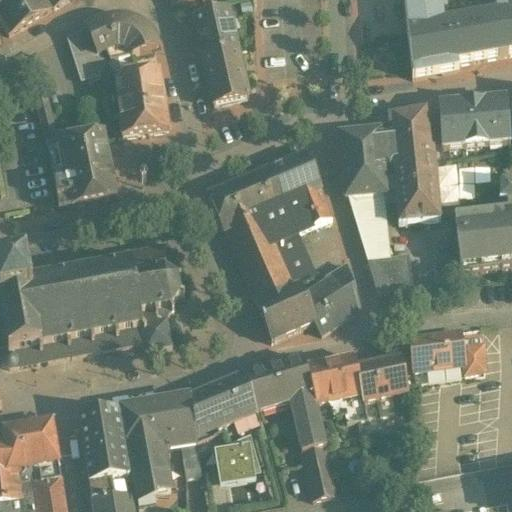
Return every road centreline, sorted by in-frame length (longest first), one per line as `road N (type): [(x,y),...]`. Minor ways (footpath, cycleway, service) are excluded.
road 1 (residential): [(378,338),(315,128)]
road 2 (residential): [(61,404),(192,385),(250,364)]
road 3 (residential): [(151,0),(167,30),(207,181)]
road 4 (residential): [(179,197),(0,249)]
road 5 (residential): [(250,364),(179,197)]
road 6 (residential): [(511,79),(345,114)]
road 7 (residential): [(511,319),(420,325),(378,338)]
road 8 (residential): [(378,338),(250,364)]
road 9 (residential): [(315,128),(207,181)]
